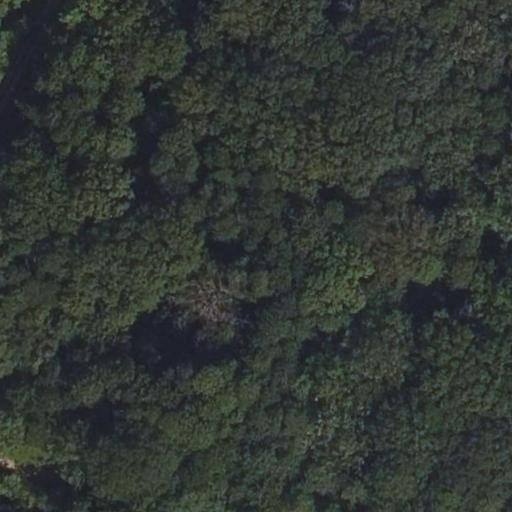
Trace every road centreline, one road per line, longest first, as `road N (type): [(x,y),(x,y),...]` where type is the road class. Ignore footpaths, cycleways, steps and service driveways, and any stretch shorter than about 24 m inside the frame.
road 1 (track): [(0,459),(164,511)]
road 2 (track): [(0,108),(56,0)]
